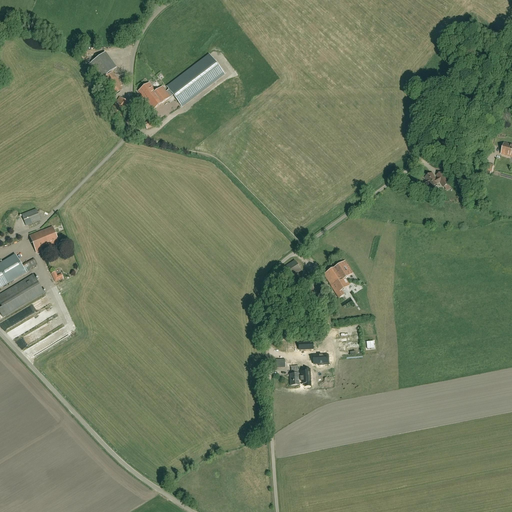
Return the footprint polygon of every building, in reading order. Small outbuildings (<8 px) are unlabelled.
[(100,80),(116,68),(114,65),(105,53),(89,65),(100,80)] [(170,97),(173,95),(182,107),(224,75),(209,55),(167,88),(169,90),(166,92),(162,87),(155,92),(149,84),(138,92),(153,111),(171,98),(170,97)] [(120,98),(109,114),(119,121),(128,107),(127,106),(129,104),(120,98)] [(220,114),(221,114),(222,112),(218,110),(214,120),(217,122),(220,114)] [(174,121),(169,135),(181,140),(188,122),(173,117),(171,120),(174,121)] [(152,121),(144,123),(147,130),(154,127),(152,121)] [(511,145),(504,144),(501,154),(511,156),(511,145)] [(486,163),(484,170),(492,172),(494,165),(486,163)] [(432,174),(425,178),(427,181),(425,182),(427,186),(429,185),(431,188),(438,184),(441,182),(444,187),(449,185),(444,177),(439,180),(439,178),(436,180),(432,174)] [(26,226),(40,220),(36,210),(22,215),(26,226)] [(36,254),(59,245),(53,228),(30,237),(36,254)] [(0,288),(25,274),(30,271),(30,269),(37,265),(35,260),(22,268),(15,256),(0,264),(0,288)] [(324,275),(339,299),(344,295),(341,291),(349,286),(345,279),(353,274),(345,261),(324,275)] [(51,274),(55,282),(60,280),(60,282),(64,280),(63,279),(64,278),(62,274),(57,276),(55,272),(51,274)] [(7,315),(44,292),(33,275),(0,295),(0,313),(3,318),(7,315)] [(306,289),(315,305),(325,299),(318,286),(316,287),(314,285),(306,289)] [(37,300),(42,306),(47,302),(43,296),(37,300)] [(10,324),(26,317),(23,311),(15,315),(14,315),(8,318),(9,320),(8,321),(10,324)] [(13,330),(8,332),(12,339),(17,336),(13,330)] [(329,355),(315,356),(315,365),(325,364),(329,364),(329,361),(329,355)] [(298,377),(297,377),(297,382),(298,382),(298,384),(301,384),(302,384),(307,384),(307,379),(307,369),(303,370),(302,370),(302,372),(301,372),(297,372),(298,377)]
